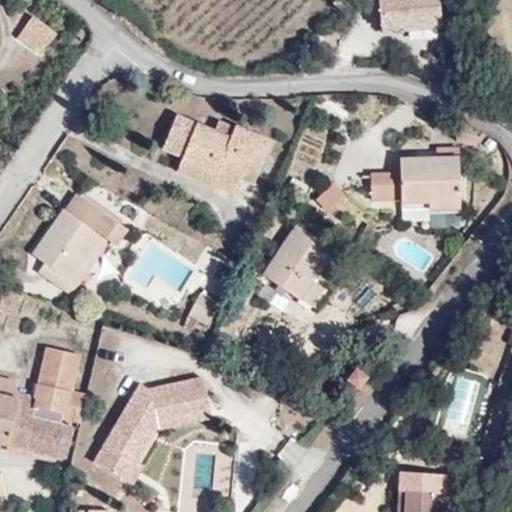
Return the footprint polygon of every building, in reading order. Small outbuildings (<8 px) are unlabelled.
[(409,0),(410,29),(474,25),(471,0),(409,0)] [(44,11),(31,32),(57,48),(70,27),(44,11)] [(281,144),(254,129),(244,140),(227,130),(191,111),(176,138),(193,150),(190,152),(242,182),(248,174),(264,179),(281,144)] [(244,140),(254,129),(234,117),(227,130),(244,140)] [(239,192),(242,182),(190,152),(183,162),(239,192)] [(432,213),(462,214),(463,161),(445,159),(444,170),(405,168),(403,186),(377,186),(377,206),(432,213)] [(51,245),(65,256),(87,270),(116,226),(127,234),(137,238),(145,223),(98,191),(87,205),(78,200),(51,245)] [(463,224),(462,214),(432,213),(432,224),(463,224)] [(87,270),(65,256),(57,267),(91,289),(127,234),(116,226),(87,270)] [(399,228),(381,257),(422,282),(440,252),(399,228)] [(277,279),(312,301),(323,280),(341,250),(307,229),(277,279)] [(323,280),(312,301),(321,307),(334,287),(323,280)] [(182,327),(202,338),(219,308),(197,297),(182,327)] [(217,338),(228,344),(239,325),(230,320),(217,338)] [(0,439),(75,459),(83,416),(91,417),(95,390),(82,387),(89,351),(54,344),(43,398),(26,395),(29,380),(0,373),(0,439)] [(360,386),(372,394),(380,381),(367,374),(360,386)] [(466,437),(481,383),(449,374),(434,428),(466,437)] [(101,466),(131,483),(146,463),(131,454),(145,436),(165,423),(181,418),(217,412),(214,381),(162,393),(157,391),(151,401),(143,397),(101,466)] [(149,385),(143,397),(151,401),(157,391),(149,385)] [(131,454),(146,463),(162,439),(167,433),(219,421),(217,412),(181,418),(165,423),(145,436),(131,454)] [(287,470),(307,462),(297,440),(278,448),(287,470)] [(146,463),(131,483),(143,490),(155,470),(146,463)] [(439,479),(408,477),(408,494),(414,494),(412,511),(442,511),(443,495),(438,495),(439,479)]
